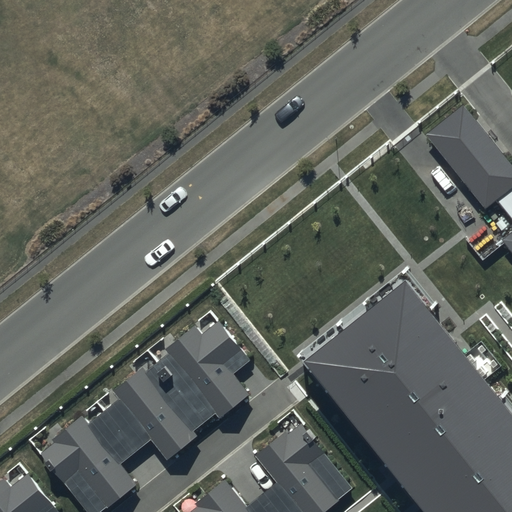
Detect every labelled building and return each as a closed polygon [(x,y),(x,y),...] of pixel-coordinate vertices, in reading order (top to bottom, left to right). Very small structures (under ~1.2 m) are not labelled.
[(511,172),(464,110),(433,134),(491,209),(499,203),(511,218),(511,249),(511,250),(511,251),(511,172)] [(511,301),(485,322),(511,357),(511,301)] [(247,358),(217,321),(198,336),(191,328),(167,348),(171,353),(144,375),(140,369),(114,389),(122,398),(88,425),(80,415),(54,436),(56,440),(43,451),(91,511),(94,511),(133,481),(117,461),(149,435),(166,455),(193,433),(188,427),(214,406),(220,414),(247,392),(230,371),(247,358)] [(316,511),(348,486),(297,424),(259,455),(280,480),(247,507),(222,477),(180,511),(179,511),(316,511)] [(53,511),(56,510),(27,474),(8,489),(1,480),(0,481),(0,511),(53,511)]
